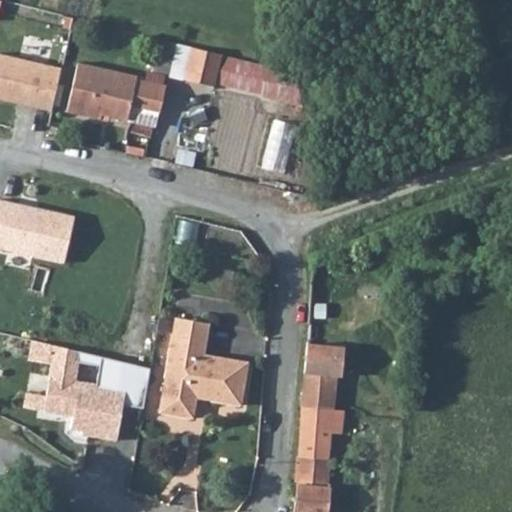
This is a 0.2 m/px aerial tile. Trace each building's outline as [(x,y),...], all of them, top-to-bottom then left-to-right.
[(304,74),(157,41),(149,76),(296,108),(304,74)] [(60,71),(0,57),(0,99),(51,111),(60,71)] [(88,113),(100,65),(82,61),(71,109),(88,113)] [(104,117),(105,111),(125,116),(135,73),(100,65),(88,113),(104,117)] [(135,73),(125,116),(133,118),(137,103),(164,110),(171,84),(142,77),(142,76),(135,73)] [(71,214),(0,196),(0,245),(60,260),(71,214)] [(213,325),(180,319),(162,414),(195,420),(199,400),(242,407),(250,365),(207,357),(213,325)] [(307,341),(292,511),(326,511),(339,378),(342,378),(344,345),(307,341)] [(119,387),(44,374),(41,392),(21,390),(19,406),(66,414),(63,432),(110,440),(119,387)] [(344,445),(353,447),(357,429),(348,427),(344,445)] [(356,451),(380,461),(390,438),(365,428),(356,451)]
